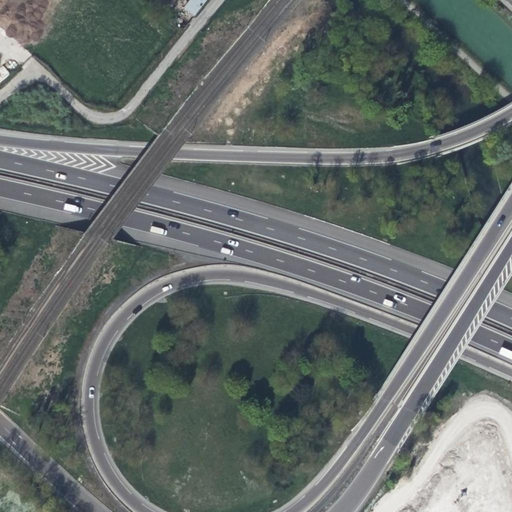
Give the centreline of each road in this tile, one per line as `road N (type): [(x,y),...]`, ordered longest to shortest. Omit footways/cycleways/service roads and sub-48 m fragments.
road 1 (motorway): [(511,376),(287,284),(229,274),(180,279),(145,296),(111,330),(90,386),(95,447),(130,499)]
road 2 (motorway): [(0,188),(297,266),(511,350)]
road 3 (motorway): [(511,319),(303,239),(0,159)]
road 4 (motorway): [(511,114),(428,150),(378,156),(0,139)]
road 5 (secondary): [(511,200),(352,451),(315,491),(277,511)]
road 6 (secondary): [(339,511),(511,250)]
road 7 (residential): [(216,0),(123,114),(90,115)]
road 8 (motorway): [(0,424),(95,511)]
